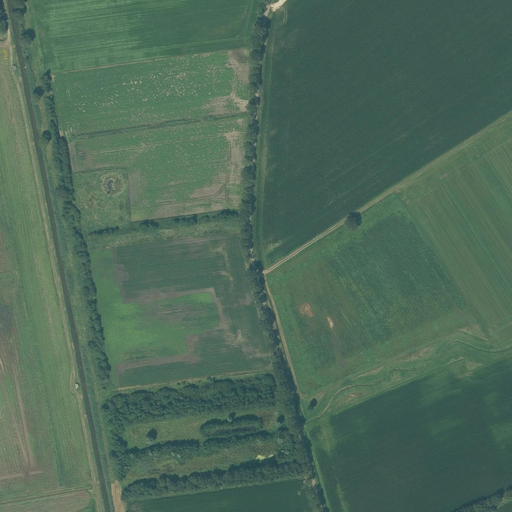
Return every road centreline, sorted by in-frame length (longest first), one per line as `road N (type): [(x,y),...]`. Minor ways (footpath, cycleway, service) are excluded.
road 1 (unclassified): [(321,511),(250,251),(269,0)]
road 2 (track): [(0,44),(11,49),(100,511)]
road 3 (track): [(511,113),(255,272)]
